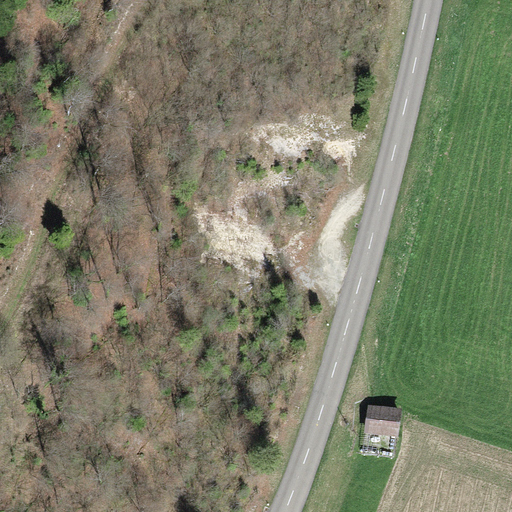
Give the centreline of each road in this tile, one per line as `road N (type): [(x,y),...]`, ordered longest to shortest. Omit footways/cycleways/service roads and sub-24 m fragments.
road 1 (secondary): [(284,511),(348,321),(428,0)]
road 2 (track): [(0,370),(31,308),(144,0)]
